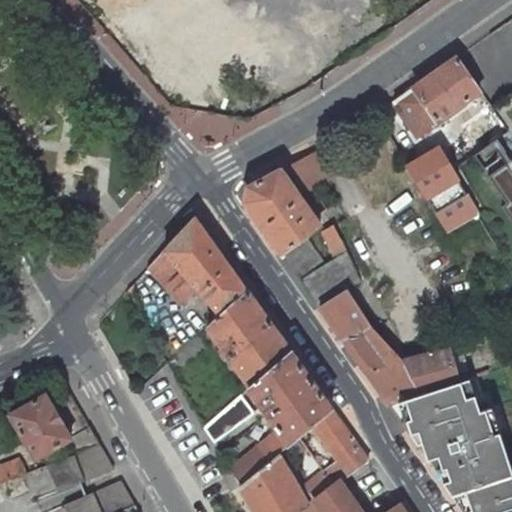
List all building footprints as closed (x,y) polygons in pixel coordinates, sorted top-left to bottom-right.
[(229,15),(227,0),(179,0),(181,14),(222,10),(222,16),(229,15)] [(417,135),(479,92),(455,58),(393,101),(417,135)] [(511,91),(490,107),(511,139),(511,91)] [(507,153),(497,138),(473,155),(484,169),(507,153)] [(313,217),(324,210),(310,189),(329,179),(314,152),(248,187),(245,202),(281,253),(319,225),(313,217)] [(511,159),(488,176),(507,203),(502,207),(511,221),(511,159)] [(478,213),(451,169),(418,186),(446,231),(478,213)] [(153,267),(184,301),(192,293),(195,297),(204,288),(225,313),(250,289),(198,216),(153,267)] [(346,253),(333,226),(322,232),(335,259),(346,253)] [(323,263),(306,240),(284,256),(300,278),(323,263)] [(360,282),(346,253),(335,259),(302,279),(319,306),(347,289),(360,282)] [(225,313),(213,325),(253,383),(291,348),(250,289),(225,313)] [(373,328),(347,289),(319,306),(342,338),(373,328)] [(403,360),(373,328),(342,338),(367,373),(403,360)] [(233,471),(242,486),(272,460),(315,424),(333,408),(291,348),(253,383),(250,385),(263,403),(279,426),(246,456),(248,458),(233,471)] [(458,381),(449,349),(403,360),(420,393),(458,381)] [(420,393),(403,360),(367,373),(388,403),(420,393)] [(511,511),(511,471),(499,432),(494,434),(485,409),(479,411),(474,395),(479,393),(474,377),(404,399),(411,418),(401,422),(418,446),(422,444),(427,459),(438,456),(442,469),(446,467),(451,479),(447,480),(443,482),(452,495),(465,491),(471,509),(463,511),(462,511),(511,511)] [(263,403),(250,385),(241,394),(254,411),(263,403)] [(208,425),(220,440),(254,411),(241,394),(208,425)] [(49,398),(13,419),(38,462),(74,442),(49,398)] [(411,418),(404,399),(389,405),(401,422),(411,418)] [(499,432),(491,407),(485,409),(494,434),(499,432)] [(333,408),(315,424),(341,459),(326,471),(336,486),(343,481),(369,460),(333,408)] [(82,457),(104,448),(94,431),(74,442),(82,457)] [(82,457),(48,470),(63,495),(116,471),(104,448),(82,457)] [(272,460),(242,486),(257,511),(302,511),(336,486),(326,471),(296,496),(272,460)] [(23,461),(0,469),(0,488),(30,477),(23,461)] [(451,479),(446,467),(442,469),(447,480),(451,479)] [(405,511),(400,504),(388,511),(364,511),(343,481),(336,486),(302,511),(405,511)] [(68,508),(70,511),(134,511),(139,510),(124,484),(68,508)] [(471,509),(465,491),(452,495),(463,511),(471,509)]
